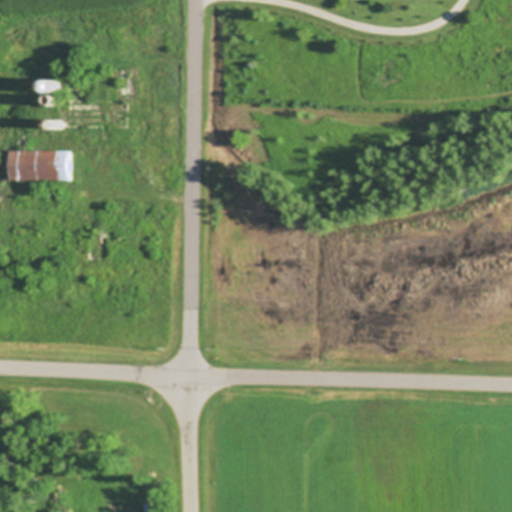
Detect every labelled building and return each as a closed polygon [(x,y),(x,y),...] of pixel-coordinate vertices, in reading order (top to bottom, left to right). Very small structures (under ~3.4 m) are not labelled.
[(66,77),(67,78),(68,78),(69,78),(70,79),(71,79),(71,80),(72,81),(72,82),(72,83),(72,84),(72,85),(71,86),(71,87),(70,88),(69,88),(68,89),(67,89),(66,89),(65,89),(64,89),(63,88),(62,88),(62,87),(61,86),(61,85),(61,84),(60,83),(61,82),(61,81),(61,80),(62,79),(63,78),(64,78),(65,78),(66,77)] [(63,94),(64,94),(65,95),(66,95),(67,96),(67,97),(68,98),(68,99),(67,100),(67,101),(67,102),(66,102),(65,103),(64,103),(63,103),(62,103),(61,103),(60,102),(59,101),(59,100),(59,99),(59,98),(59,97),(59,96),(60,96),(60,95),(61,95),(62,95),(62,94),(63,94)] [(64,119),(65,119),(66,119),(67,119),(67,120),(68,121),(69,122),(69,123),(69,124),(69,125),(68,126),(68,127),(67,127),(67,128),(66,128),(65,128),(64,128),(63,128),(62,128),(61,127),(60,126),(60,125),(60,124),(60,123),(60,122),(60,121),(61,121),(61,120),(62,119),(63,119),(64,119)] [(28,136),(29,136),(30,136),(31,136),(32,137),(32,138),(33,138),(33,139),(34,140),(34,141),(34,142),(33,143),(32,144),(32,145),(31,145),(30,146),(29,146),(28,146),(27,146),(26,145),(25,145),(25,144),(24,143),(23,142),(23,141),(23,140),(24,139),(24,138),(25,138),(25,137),(26,136),(27,136),(28,136)] [(75,150),(75,179),(17,179),(17,150),(75,150)]
